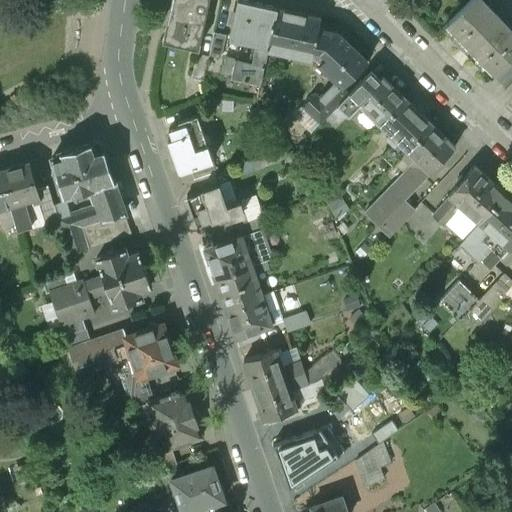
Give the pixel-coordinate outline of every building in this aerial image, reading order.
[(208,0),(170,0),(162,41),(198,49),(208,0)] [(276,8),(237,0),(229,40),(267,49),(274,16),(276,8)] [(511,57),(511,35),(478,0),(473,0),(442,29),(489,79),(511,57)] [(305,14),(282,10),(281,17),(274,16),(267,49),(267,53),(308,62),(311,51),(317,52),(335,33),(303,22),(305,14)] [(366,62),(335,33),(317,52),(324,59),(316,67),(332,82),(340,90),(342,87),(366,62)] [(225,39),(213,36),(208,57),(220,60),(225,39)] [(208,57),(197,54),(191,79),(203,81),(208,57)] [(264,67),(225,59),(221,77),(260,86),(264,67)] [(377,78),(370,71),(348,93),(336,107),(347,118),(358,108),(377,127),(405,98),(381,74),(377,78)] [(332,82),(318,97),(315,94),(300,110),(317,126),(336,107),(348,93),(342,87),(340,90),(332,82)] [(405,98),(377,127),(386,135),(384,137),(392,146),(394,143),(405,153),(433,124),(405,98)] [(198,117),(185,121),(186,125),(170,131),(173,140),(167,143),(177,172),(189,168),(213,160),(198,117)] [(433,124),(405,153),(428,175),(456,146),(433,124)] [(91,143),(58,153),(59,157),(51,160),(63,197),(90,189),(94,204),(100,220),(100,222),(127,214),(116,182),(113,183),(102,151),(94,153),(91,143)] [(407,167),(363,213),(388,237),(414,210),(403,200),(428,175),(405,153),(399,159),(407,167)] [(213,160),(189,168),(193,180),(215,173),(217,172),(213,160)] [(29,162),(1,170),(12,208),(24,205),(34,202),(35,205),(39,203),(39,200),(41,200),(29,162)] [(301,169),(294,171),(297,179),(304,177),(301,169)] [(504,195),(474,169),(449,197),(450,198),(458,206),(479,224),(504,195)] [(1,170),(0,170),(0,211),(12,208),(1,170)] [(215,173),(193,180),(197,191),(200,190),(219,184),(215,173)] [(219,184),(200,190),(200,191),(186,196),(192,214),(197,213),(200,222),(210,219),(211,221),(220,218),(241,211),(238,201),(225,206),(222,199),(231,196),(226,181),(219,184)] [(511,202),(504,195),(479,224),(507,250),(508,251),(511,246),(511,202)] [(450,198),(432,217),(442,226),(454,213),(453,212),(458,206),(450,198)] [(94,204),(69,212),(66,202),(54,205),(68,254),(88,247),(81,226),(100,220),(94,204)] [(24,205),(12,208),(16,223),(18,230),(30,227),(24,205)] [(12,208),(0,211),(0,225),(0,227),(16,223),(12,208)] [(241,211),(220,218),(225,230),(237,225),(245,222),(241,211)] [(245,222),(237,225),(241,236),(260,230),(263,229),(260,217),(245,222)] [(241,236),(204,249),(215,279),(251,267),(266,262),(270,260),(260,230),(241,236)] [(494,248),(492,247),(480,260),(490,269),(507,250),(499,242),(494,248)] [(126,249),(95,259),(101,276),(84,281),(83,279),(67,284),(48,290),(49,292),(59,323),(60,325),(82,318),(94,313),(89,297),(106,292),(112,308),(142,298),(139,291),(151,287),(139,252),(128,256),(126,249)] [(266,262),(251,267),(254,275),(269,270),(266,262)] [(251,267),(215,279),(225,308),(261,295),(254,275),(251,267)] [(63,271),(42,281),(46,293),(49,292),(48,290),(67,284),(63,271)] [(479,300),(469,311),(481,322),(511,285),(511,284),(502,275),(479,300)] [(459,281),(439,302),(459,321),(469,311),(479,300),(459,281)] [(261,295),(225,308),(235,338),(282,322),(283,321),(282,319),(272,291),(261,295)] [(304,311),(282,319),(283,321),(282,322),(286,333),(309,325),(304,311)] [(82,318),(60,325),(59,323),(51,326),(55,339),(78,331),(85,329),(82,318)] [(126,336),(125,336),(132,356),(137,374),(138,377),(141,376),(153,372),(155,377),(175,370),(174,365),(176,364),(163,323),(126,336)] [(82,343),(68,348),(69,349),(77,374),(132,356),(125,336),(126,336),(124,330),(82,343)] [(78,331),(55,339),(60,352),(69,349),(68,348),(82,343),(78,331)] [(277,349),(243,361),(254,391),(305,373),(304,372),(300,360),(283,366),(279,354),(284,353),(282,348),(277,350),(277,349)] [(334,351),(304,372),(305,373),(309,385),(342,364),(334,351)] [(305,373),(254,391),(264,421),(298,409),(292,391),(309,385),(305,373)] [(137,374),(126,378),(131,394),(146,389),(141,376),(138,377),(137,374)] [(186,384),(143,398),(144,401),(140,403),(151,437),(149,438),(153,452),(203,435),(186,384)] [(363,424),(346,435),(358,452),(375,442),(363,424)] [(327,425),(274,443),(289,487),(344,451),(327,425)] [(382,440),(354,459),(363,485),(383,478),(378,466),(390,461),(382,440)] [(170,450),(141,460),(145,474),(175,464),(170,450)] [(211,462),(168,478),(179,511),(192,511),(225,501),(211,462)] [(345,511),(340,496),(311,506),(313,511),(345,511)] [(149,511),(146,501),(124,509),(124,511),(149,511)]
